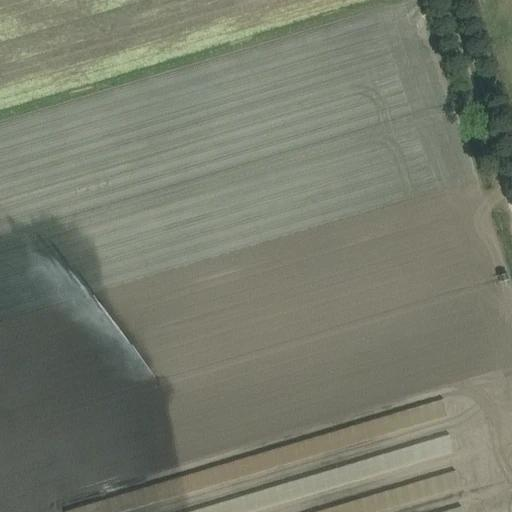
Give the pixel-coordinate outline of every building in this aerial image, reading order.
[(381,295),(385,312),(447,297),(444,281),(381,295)] [(52,318),(57,336),(86,327),(82,310),(52,318)] [(59,349),(61,365),(130,354),(128,338),(59,349)] [(66,393),(72,410),(156,380),(150,363),(66,393)] [(0,382),(2,389),(26,380),(20,364),(0,371),(0,382)] [(0,426),(1,429),(34,420),(29,402),(0,410),(0,426)] [(169,435),(78,463),(84,482),(175,453),(169,435)] [(12,482),(16,501),(48,494),(44,476),(12,482)] [(112,511),(160,498),(154,477),(86,497),(90,511),(112,511)]
